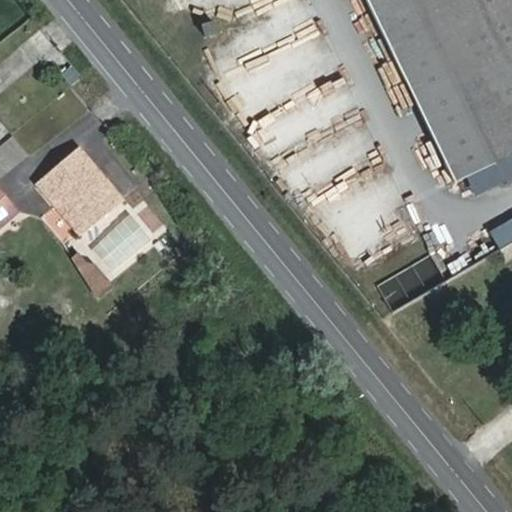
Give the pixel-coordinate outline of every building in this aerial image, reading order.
[(418,0),(365,0),(454,184),(497,163),(418,0)] [(511,0),(418,0),(497,163),(511,156),(511,0)] [(199,41),(200,21),(171,20),(170,40),(199,41)] [(218,34),(214,22),(201,26),(205,38),(218,34)] [(245,57),(252,74),(266,68),(260,51),(245,57)] [(0,174),(26,154),(12,138),(0,148),(0,174)] [(88,160),(80,151),(73,157),(81,167),(88,160)] [(122,200),(88,160),(81,167),(73,157),(40,184),(81,233),(122,200)] [(0,225),(18,211),(0,190),(0,225)] [(132,212),(92,251),(118,276),(157,238),(132,212)] [(72,259),(97,297),(113,286),(88,248),(72,259)] [(67,290),(80,282),(63,253),(50,261),(67,290)]
